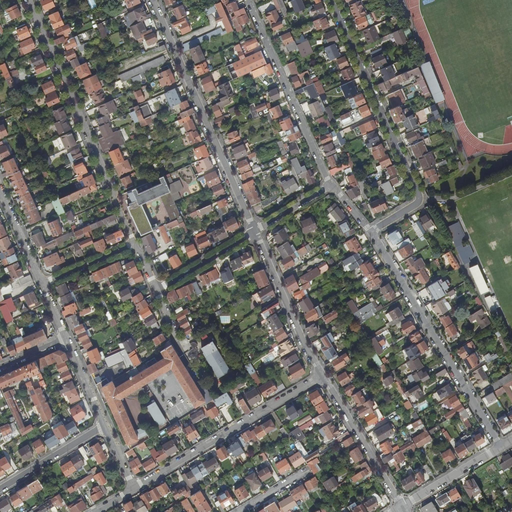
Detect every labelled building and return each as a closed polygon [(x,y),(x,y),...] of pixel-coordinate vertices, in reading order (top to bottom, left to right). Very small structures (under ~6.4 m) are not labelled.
[(42,0),(42,1),(46,10),(55,6),(52,0),(42,0)] [(226,6),(230,14),(234,12),(237,11),(236,10),(239,9),(235,0),(230,2),(229,3),(226,4),(226,6)] [(293,6),(296,13),(298,12),(302,10),(305,8),(301,0),(293,0),(291,1),(293,6)] [(360,1),(366,15),(368,14),(361,0),(360,1)] [(349,6),(356,19),(366,15),(360,1),(356,3),(349,6)] [(222,17),(220,17),(216,19),(218,22),(221,20),(223,20),(227,29),(228,30),(221,33),(219,29),(187,44),(189,50),(199,45),(233,30),(229,21),(227,15),(222,6),(220,2),(202,10),(205,16),(213,12),(211,8),(217,6),(217,7),(222,17)] [(279,4),(285,18),(289,16),(283,2),(279,4)] [(314,6),(318,15),(325,12),(321,3),(314,6)] [(6,9),(8,13),(9,12),(11,14),(6,17),(8,22),(22,15),(18,8),(16,5),(6,9)] [(173,10),(178,19),(184,16),(186,15),(182,6),(173,10)] [(124,25),(125,29),(131,26),(142,21),(144,21),(153,17),(151,14),(147,16),(143,8),(135,11),(138,19),(124,25)] [(227,15),(229,21),(232,20),(246,14),(243,8),(237,11),(234,12),(235,15),(232,17),(231,16),(230,16),(229,14),(228,15),(227,15)] [(265,14),(267,19),(269,18),(272,25),(280,21),(275,9),(265,14)] [(59,11),(50,15),(53,23),(52,24),(54,28),(64,24),(60,16),(59,11)] [(232,20),(238,31),(242,29),(240,25),(249,21),(246,14),(232,20)] [(355,21),(359,30),(373,24),(369,15),(355,21)] [(313,21),(317,30),(322,28),(329,25),(325,16),(313,21)] [(185,18),(171,24),(173,28),(178,25),(182,34),(191,30),(185,18)] [(131,26),(137,40),(138,39),(154,32),(152,29),(148,31),(147,31),(142,21),(131,26)] [(271,25),(274,30),(282,26),(281,24),(280,21),(272,25),(271,25)] [(98,27),(102,36),(103,38),(107,37),(108,36),(102,23),(97,25),(98,27)] [(56,30),(59,37),(62,36),(62,37),(55,40),(57,45),(64,42),(67,40),(67,39),(65,39),(64,36),(66,36),(65,35),(72,32),(71,31),(69,25),(56,30)] [(364,31),(367,39),(366,40),(368,44),(379,39),(373,27),(364,31)] [(403,30),(407,38),(413,35),(409,27),(403,30)] [(18,33),(21,40),(31,35),(28,28),(18,33)] [(381,38),(382,42),(394,37),(398,46),(400,45),(404,43),(407,42),(402,29),(381,38)] [(325,35),(326,38),(323,40),(326,47),(335,43),(338,42),(334,31),(325,35)] [(64,42),(68,51),(78,46),(82,45),(79,39),(88,35),(87,32),(67,40),(64,42)] [(146,37),(149,45),(152,43),(153,45),(154,44),(154,43),(158,41),(154,32),(138,39),(139,43),(141,42),(141,40),(146,37)] [(281,36),(289,52),(289,51),(291,54),(292,53),(291,51),(296,49),(297,51),(298,50),(296,45),(294,41),(293,41),(289,32),(285,34),(281,36)] [(294,41),(296,45),(307,41),(306,39),(304,40),(303,37),(302,37),(294,40),(294,41)] [(32,38),(20,43),(24,53),(25,54),(32,51),(31,49),(36,47),(32,38)] [(245,46),(247,51),(258,46),(255,39),(245,43),(246,46),(245,46)] [(298,50),(302,58),(313,53),(307,41),(296,45),(298,50)] [(404,43),(410,57),(413,55),(407,42),(404,43)] [(326,47),(324,48),(327,54),(324,55),(327,62),(341,56),(335,43),(326,47)] [(235,46),(241,60),(245,58),(244,55),(239,44),(235,46)] [(199,45),(189,50),(193,58),(202,54),(199,45)] [(65,52),(69,61),(70,60),(77,58),(77,57),(75,51),(77,50),(77,49),(79,48),(78,46),(68,51),(65,52)] [(380,49),(370,53),(372,57),(382,53),(380,49)] [(226,74),(229,81),(248,73),(251,71),(267,65),(261,51),(255,54),(245,58),(241,60),(227,66),(229,72),(226,74)] [(32,59),(35,66),(44,62),(39,52),(34,54),(35,58),(32,59)] [(193,58),(196,63),(205,59),(202,54),(193,58)] [(372,59),(376,68),(387,63),(383,54),(372,59)] [(164,56),(120,76),(123,82),(132,78),(143,73),(166,62),(164,56)] [(337,60),(341,69),(342,68),(343,70),(350,67),(353,66),(352,63),(348,65),(347,62),(349,61),(348,60),(346,61),(344,57),(337,60)] [(70,60),(74,68),(76,67),(80,65),(77,58),(70,60)] [(294,61),(287,64),(293,77),(300,74),(294,61)] [(44,62),(35,66),(38,73),(47,69),(44,62)] [(76,67),(81,78),(91,73),(86,62),(80,65),(76,67)] [(205,62),(196,67),(195,68),(198,76),(209,71),(205,62)] [(421,64),(422,66),(420,66),(435,101),(437,101),(437,102),(442,100),(441,99),(442,98),(427,63),(426,64),(425,62),(421,64)] [(4,73),(5,77),(7,79),(12,77),(14,76),(19,73),(20,73),(19,70),(12,73),(12,74),(10,75),(9,72),(5,63),(0,65),(4,73)] [(251,71),(254,77),(267,72),(268,75),(273,73),(269,64),(267,65),(251,71)] [(391,64),(380,69),(385,80),(396,76),(391,64)] [(161,68),(162,71),(161,72),(162,72),(163,72),(165,77),(172,74),(168,65),(161,68)] [(341,71),(343,74),(342,74),(345,81),(354,77),(350,67),(343,70),(341,71)] [(418,67),(378,85),(381,92),(391,88),(390,87),(409,78),(408,77),(418,73),(420,78),(416,79),(417,82),(418,82),(424,80),(418,67)] [(132,78),(134,82),(145,77),(143,73),(132,78)] [(159,79),(161,84),(167,81),(168,85),(176,81),(172,74),(165,77),(162,78),(159,79)] [(292,78),(296,87),(301,85),(298,80),(302,78),(300,74),(293,77),(292,78)] [(85,80),(88,87),(99,82),(96,75),(85,80)] [(7,80),(12,92),(18,90),(12,77),(7,79),(7,80)] [(201,81),(206,93),(215,89),(215,88),(210,77),(201,81)] [(346,84),(348,88),(350,87),(354,95),(361,92),(355,80),(346,84)] [(418,82),(423,93),(421,94),(422,96),(424,95),(429,92),(424,80),(418,82)] [(43,85),(47,94),(55,90),(56,89),(52,81),(43,85)] [(99,82),(88,87),(91,93),(99,90),(102,88),(99,82)] [(219,86),(222,94),(219,95),(222,101),(228,98),(233,96),(227,82),(219,86)] [(313,84),(319,96),(321,95),(316,82),(313,84)] [(307,86),(294,92),(296,96),(308,91),(312,100),(319,97),(319,96),(313,84),(307,86)] [(176,87),(165,92),(171,106),(182,102),(176,87)] [(268,92),(272,101),(280,98),(276,89),(268,92)] [(45,94),(47,98),(46,98),(50,106),(60,101),(55,90),(47,94),(45,94)] [(90,94),(92,99),(93,98),(96,104),(106,100),(104,95),(102,96),(101,94),(99,90),(91,93),(90,94)] [(136,92),(137,94),(136,94),(136,96),(138,95),(140,101),(145,99),(141,90),(136,92)] [(388,95),(394,107),(399,105),(405,103),(399,90),(388,95)] [(354,98),(349,100),(352,109),(366,103),(361,92),(354,95),(353,96),(354,98)] [(222,101),(216,103),(217,105),(212,107),(217,117),(222,115),(220,112),(220,111),(222,109),(221,107),(230,103),(228,98),(222,101)] [(113,100),(99,106),(103,116),(112,113),(115,111),(117,110),(113,100)] [(153,115),(139,121),(142,127),(152,122),(151,119),(164,113),(165,114),(173,111),(172,109),(174,108),(180,105),(183,112),(181,113),(183,118),(188,116),(195,113),(193,108),(191,109),(187,100),(153,115)] [(254,105),(260,117),(267,114),(270,113),(269,112),(268,110),(266,105),(265,103),(264,103),(262,104),(260,101),(252,104),(253,106),(254,105)] [(308,106),(313,118),(323,114),(318,101),(308,106)] [(135,111),(139,121),(153,115),(148,104),(139,108),(138,105),(133,107),(135,111)] [(358,108),(362,118),(370,114),(366,105),(358,108)] [(431,107),(433,111),(431,112),(432,114),(434,113),(435,116),(428,119),(428,121),(427,122),(428,123),(435,120),(440,117),(435,105),(431,107)] [(271,111),(273,115),(271,116),(272,120),(283,115),(278,106),(272,108),(270,109),(271,111)] [(389,110),(395,123),(401,120),(409,116),(408,113),(406,114),(404,110),(402,111),(399,106),(389,110)] [(54,111),(58,122),(65,119),(66,118),(67,118),(62,107),(54,111)] [(324,109),(327,115),(329,120),(332,119),(327,107),(324,109)] [(131,112),(136,123),(139,121),(135,111),(131,112)] [(340,117),(341,119),(342,120),(349,117),(353,115),(351,112),(340,117)] [(112,113),(103,116),(98,119),(101,126),(108,122),(115,119),(112,113)] [(267,114),(273,128),(276,127),(272,120),(271,116),(270,113),(267,114)] [(409,116),(401,120),(406,131),(418,126),(413,114),(409,116)] [(228,115),(214,121),(216,125),(225,121),(225,120),(229,118),(228,115)] [(179,120),(174,122),(175,126),(183,122),(190,120),(188,116),(183,118),(182,119),(179,120)] [(323,117),(319,118),(324,129),(330,126),(327,119),(324,121),(323,117)] [(280,122),(284,130),(292,126),(289,118),(280,122)] [(58,122),(55,123),(60,134),(70,129),(69,128),(65,119),(58,122)] [(183,122),(188,132),(192,131),(196,129),(192,119),(190,120),(183,122)] [(25,122),(29,129),(31,134),(34,132),(29,120),(25,122)] [(373,122),(373,120),(359,127),(362,134),(376,128),(375,125),(377,124),(375,121),(373,122)] [(100,126),(104,137),(113,133),(108,122),(101,126),(100,126)] [(0,137),(4,136),(8,133),(4,124),(0,125),(0,137)] [(296,125),(285,130),(290,142),(298,138),(301,137),(296,125)] [(420,129),(405,135),(409,144),(413,142),(414,144),(423,140),(422,137),(420,138),(418,134),(421,133),(420,129)] [(228,134),(229,137),(229,138),(231,142),(240,138),(236,130),(228,134)] [(99,139),(105,153),(123,145),(117,131),(113,133),(104,137),(99,139)] [(187,133),(191,144),(196,142),(197,143),(201,141),(197,131),(193,133),(192,131),(188,132),(187,133)] [(59,138),(64,150),(77,145),(71,132),(59,138)] [(330,133),(325,135),(326,136),(320,139),(322,143),(325,142),(326,143),(327,142),(327,141),(334,138),(336,140),(338,139),(335,134),(335,133),(334,132),(330,133)] [(372,132),(366,135),(370,143),(365,145),(368,150),(369,149),(373,147),(380,144),(378,139),(376,134),(375,134),(374,132),(372,132)] [(335,134),(338,139),(338,140),(340,143),(341,146),(344,145),(342,138),(340,139),(337,133),(335,134)] [(288,146),(292,156),(299,153),(296,144),(300,142),(298,138),(290,142),(289,142),(291,145),(288,146)] [(414,144),(410,146),(416,158),(418,157),(427,153),(425,147),(424,145),(429,143),(428,138),(423,140),(414,144)] [(248,143),(246,140),(231,146),(232,149),(243,145),(247,154),(251,153),(247,143),(248,143)] [(331,143),(323,147),(325,151),(324,152),(326,156),(335,152),(334,150),(336,149),(334,146),(340,143),(338,140),(331,143)] [(278,142),(281,150),(284,156),(288,154),(285,148),(284,145),(282,141),(278,142)] [(373,147),(369,149),(372,154),(373,154),(376,160),(378,159),(385,156),(383,152),(384,151),(385,150),(383,147),(382,148),(380,144),(373,147)] [(0,148),(0,154),(2,158),(11,154),(7,145),(0,148)] [(195,149),(200,160),(208,156),(209,156),(205,145),(195,149)] [(243,145),(232,149),(237,159),(247,154),(243,145)] [(71,152),(74,158),(76,157),(78,161),(83,158),(84,158),(79,148),(71,152)] [(110,152),(115,164),(128,159),(131,158),(127,150),(121,153),(119,148),(110,152)] [(418,157),(424,170),(435,165),(430,152),(427,153),(418,157)] [(282,157),(277,159),(280,165),(288,161),(288,160),(290,159),(288,154),(284,156),(282,157)] [(378,159),(381,167),(383,166),(385,169),(386,169),(392,166),(387,155),(385,156),(378,159)] [(198,161),(203,171),(213,167),(211,163),(208,156),(200,160),(198,161)] [(327,158),(331,168),(336,165),(335,162),(332,156),(327,158)] [(42,160),(45,166),(52,163),(49,157),(42,160)] [(13,158),(3,162),(9,175),(19,170),(13,158)] [(291,162),(293,166),(293,167),(297,175),(299,174),(306,171),(304,167),(300,169),(295,158),(291,160),(290,160),(291,162)] [(115,164),(120,175),(132,170),(128,159),(115,164)] [(237,163),(242,174),(259,167),(259,166),(257,166),(257,165),(250,168),(246,159),(237,163)] [(83,161),(74,165),(78,175),(87,171),(83,161)] [(341,165),(328,171),(330,174),(342,168),(341,165)] [(386,169),(390,177),(397,174),(393,166),(392,166),(386,169)] [(259,167),(242,174),(241,175),(244,181),(249,179),(248,177),(255,174),(254,173),(261,169),(260,167),(259,167)] [(290,169),(293,178),(299,187),(301,185),(297,175),(293,167),(290,169)] [(290,169),(281,173),(282,177),(288,174),(290,177),(292,179),(293,178),(290,169)] [(423,174),(426,179),(436,174),(433,169),(423,174)] [(9,175),(12,182),(23,177),(20,170),(19,170),(9,175)] [(299,174),(301,179),(306,177),(309,185),(315,182),(313,178),(314,178),(312,174),(311,174),(309,170),(306,171),(299,174)] [(205,175),(210,187),(221,182),(216,171),(205,175)] [(436,174),(426,179),(428,184),(438,179),(437,178),(442,175),(440,172),(436,174)] [(347,181),(350,189),(358,186),(357,182),(356,181),(355,179),(353,174),(353,173),(350,174),(351,175),(348,176),(348,177),(348,178),(349,181),(347,181)] [(83,179),(87,187),(95,184),(96,183),(92,175),(83,179)] [(121,178),(124,185),(132,182),(129,175),(121,178)] [(150,182),(127,192),(132,202),(129,203),(130,205),(128,206),(139,231),(140,231),(141,235),(153,230),(142,204),(160,196),(172,222),(182,217),(176,204),(175,201),(165,178),(164,176),(159,178),(162,183),(152,187),(150,182)] [(171,176),(165,178),(175,201),(181,198),(179,191),(184,189),(180,180),(174,182),(171,176)] [(12,182),(16,190),(26,185),(23,177),(12,182)] [(286,180),(280,184),(287,195),(295,190),(299,187),(293,178),(292,179),(287,182),(286,180)] [(397,178),(381,185),(383,188),(385,187),(386,189),(399,183),(397,178)] [(247,183),(242,185),(245,191),(254,186),(256,185),(253,179),(247,181),(247,183)] [(357,182),(358,186),(360,189),(362,193),(364,192),(368,191),(366,187),(365,188),(362,180),(357,182)] [(87,187),(60,199),(62,204),(97,189),(95,184),(87,187)] [(212,188),(217,197),(226,193),(221,184),(212,188)] [(16,190),(19,197),(30,192),(26,185),(16,190)] [(245,191),(251,206),(261,201),(254,186),(245,191)] [(350,189),(347,191),(351,198),(360,194),(358,190),(360,189),(358,186),(350,189)] [(19,197),(22,205),(33,200),(30,192),(19,197)] [(227,197),(217,200),(219,207),(229,205),(227,197)] [(370,204),(374,214),(387,208),(382,198),(370,204)] [(22,205),(26,212),(36,207),(33,200),(22,205)] [(210,204),(197,211),(198,213),(201,211),(202,214),(213,210),(213,209),(210,204)] [(328,216),(335,224),(338,223),(345,217),(342,213),(344,212),(342,210),(341,211),(338,207),(337,207),(335,204),(328,210),(330,213),(328,216)] [(26,212),(31,224),(41,219),(38,211),(36,207),(26,212)] [(102,220),(84,228),(83,227),(80,228),(81,229),(78,231),(74,221),(75,221),(71,211),(70,211),(66,213),(69,220),(74,231),(76,237),(80,235),(85,233),(89,231),(91,230),(101,226),(105,224),(109,222),(113,220),(117,219),(115,214),(104,219),(104,217),(101,218),(102,220)] [(419,219),(425,229),(429,226),(434,223),(428,213),(419,219)] [(166,224),(169,230),(175,228),(174,226),(178,225),(179,226),(182,229),(186,227),(182,217),(172,222),(166,224)] [(235,217),(223,223),(224,226),(225,228),(228,227),(230,230),(239,226),(238,223),(239,223),(238,220),(236,220),(235,217)] [(301,223),(305,233),(313,230),(317,228),(312,218),(301,223)] [(52,221),(48,223),(51,230),(54,236),(63,232),(60,226),(57,219),(52,221)] [(338,224),(343,234),(344,234),(346,238),(355,233),(353,229),(351,230),(349,226),(350,226),(349,223),(348,224),(346,220),(338,224)] [(412,225),(419,237),(423,235),(416,223),(412,225)] [(159,227),(166,244),(171,242),(164,225),(159,227)] [(208,236),(211,243),(228,235),(227,232),(225,228),(224,226),(207,234),(208,236)] [(32,236),(37,247),(46,243),(40,228),(33,231),(35,234),(32,236)] [(284,228),(274,235),(276,239),(275,239),(278,244),(290,237),(284,228)] [(113,233),(117,242),(122,239),(121,237),(125,236),(122,229),(113,233)] [(388,235),(393,243),(402,238),(397,229),(388,235)] [(88,239),(80,242),(80,241),(78,242),(79,242),(81,248),(94,242),(92,239),(89,231),(85,233),(86,235),(88,239)] [(68,233),(46,243),(48,248),(53,246),(70,238),(68,233)] [(105,237),(108,243),(112,241),(113,244),(117,242),(113,233),(105,237)] [(142,238),(149,253),(158,250),(155,244),(156,244),(156,243),(155,243),(151,234),(142,238)] [(0,244),(0,247),(2,252),(13,247),(8,236),(0,239),(0,243),(0,244)] [(192,240),(194,244),(195,247),(200,244),(201,248),(211,243),(208,236),(198,240),(197,238),(192,240)] [(346,242),(353,254),(356,252),(361,249),(362,249),(354,236),(346,242)] [(94,242),(98,253),(108,249),(103,238),(94,242)] [(75,245),(77,251),(76,251),(78,256),(79,255),(80,256),(84,254),(81,248),(79,242),(76,243),(70,246),(72,250),(74,249),(73,247),(75,245)] [(285,243),(276,249),(278,253),(279,253),(283,259),(292,254),(294,252),(291,246),(288,248),(285,243)] [(181,248),(184,255),(188,253),(189,256),(198,253),(195,247),(194,244),(185,248),(185,247),(181,248)] [(292,254),(283,259),(282,260),(281,260),(287,269),(295,265),(292,260),(297,257),(299,256),(300,257),(311,250),(308,244),(307,245),(294,252),(292,254)] [(398,250),(401,256),(403,258),(413,252),(412,251),(410,248),(408,244),(407,245),(404,247),(398,250)] [(0,253),(2,259),(16,253),(13,247),(2,252),(0,253)] [(449,258),(456,269),(460,267),(450,250),(450,251),(446,253),(449,258)] [(44,258),(48,266),(55,263),(55,264),(56,263),(57,265),(66,261),(63,256),(59,258),(57,252),(44,258)] [(240,257),(244,265),(253,261),(249,252),(244,253),(244,254),(243,255),(240,256),(240,257)] [(345,262),(347,265),(347,264),(351,270),(359,266),(363,263),(356,252),(353,254),(343,261),(344,262),(345,262)] [(2,259),(5,265),(17,259),(19,259),(16,253),(2,259)] [(166,253),(159,256),(161,261),(168,257),(166,253)] [(169,259),(174,267),(182,263),(177,254),(169,259)] [(240,257),(230,261),(234,269),(244,265),(240,257)] [(410,268),(413,273),(422,268),(424,267),(419,259),(414,262),(411,257),(404,261),(409,269),(410,268)] [(448,259),(455,270),(456,269),(449,258),(448,259)] [(17,259),(5,265),(4,265),(5,268),(18,262),(17,259)] [(110,266),(114,274),(123,270),(122,266),(125,265),(129,263),(127,259),(120,263),(119,261),(110,266)] [(216,264),(218,269),(219,272),(227,267),(224,259),(216,264)] [(129,263),(125,265),(127,270),(136,266),(133,260),(129,263)] [(359,266),(366,276),(375,271),(368,260),(363,263),(359,266)] [(489,287),(488,288),(478,265),(479,265),(478,260),(476,261),(477,264),(470,267),(481,294),(489,290),(490,292),(491,291),(489,287)] [(326,261),(319,264),(323,272),(330,268),(326,261)] [(10,270),(13,278),(12,278),(13,282),(24,277),(18,262),(5,268),(4,268),(6,272),(10,270)] [(206,273),(210,281),(219,277),(216,270),(218,269),(216,264),(213,265),(215,269),(206,273)] [(101,269),(105,278),(107,277),(114,274),(110,266),(101,269)] [(136,266),(127,270),(130,276),(138,272),(136,266)] [(454,270),(458,276),(463,273),(460,267),(456,269),(455,270),(454,270)] [(284,280),(290,293),(299,287),(308,282),(311,280),(321,274),(317,268),(299,278),(300,279),(296,281),(293,275),(284,280)] [(413,273),(416,278),(418,277),(422,283),(423,282),(428,279),(429,278),(422,268),(413,273)] [(93,275),(96,281),(96,282),(97,282),(97,284),(103,281),(103,279),(105,278),(101,269),(92,273),(93,275)] [(253,273),(256,281),(267,276),(263,269),(253,273)] [(366,276),(369,281),(365,283),(369,289),(374,286),(379,283),(381,281),(379,278),(381,277),(376,270),(375,271),(366,276)] [(130,276),(127,278),(131,286),(144,280),(140,271),(138,272),(130,276)] [(199,277),(203,285),(210,281),(206,273),(199,277)] [(24,277),(13,282),(15,286),(22,283),(22,284),(33,279),(30,274),(24,277)] [(267,276),(256,281),(260,288),(270,283),(267,276)] [(444,277),(421,290),(423,294),(435,286),(439,284),(440,283),(440,284),(446,280),(445,279),(447,278),(446,276),(444,277)] [(381,288),(383,290),(382,290),(384,294),(392,289),(388,284),(387,284),(384,280),(383,280),(381,281),(379,283),(381,286),(382,288),(381,288)] [(183,287),(187,295),(195,291),(197,295),(202,293),(201,289),(203,288),(200,282),(197,283),(196,282),(192,284),(192,283),(183,287)] [(308,282),(299,287),(301,290),(294,294),(295,298),(297,297),(298,299),(299,299),(300,301),(309,296),(308,294),(305,295),(303,291),(311,287),(310,285),(308,282)] [(0,287),(2,291),(12,287),(10,283),(0,287)] [(56,287),(61,297),(69,293),(65,283),(56,287)] [(258,292),(264,301),(275,295),(270,284),(258,292)] [(175,291),(179,299),(187,295),(183,287),(175,291)] [(119,293),(124,301),(138,293),(136,288),(130,292),(128,288),(119,293)] [(168,296),(170,303),(179,299),(175,291),(174,289),(169,293),(168,296)] [(384,294),(387,298),(388,298),(389,300),(395,296),(394,294),(395,294),(392,289),(384,294)] [(33,291),(25,295),(30,308),(39,305),(33,291)] [(132,298),(136,304),(144,299),(141,292),(132,298)] [(62,300),(60,301),(61,303),(63,302),(65,306),(74,302),(76,301),(74,296),(72,296),(70,293),(69,293),(61,297),(62,300)] [(230,296),(234,306),(239,303),(235,294),(230,296)] [(434,295),(423,302),(425,306),(436,299),(434,295)] [(299,303),(304,314),(314,308),(309,298),(309,296),(300,301),(299,303)] [(335,298),(340,306),(343,304),(339,296),(335,298)] [(347,303),(353,313),(358,310),(353,302),(355,300),(354,298),(352,299),(347,303)] [(144,299),(136,304),(138,308),(137,308),(138,311),(147,306),(146,304),(147,304),(144,299)] [(6,303),(10,312),(17,309),(13,300),(7,303),(6,303)] [(261,309),(267,318),(271,315),(270,314),(275,311),(273,308),(279,304),(277,300),(261,309)] [(372,302),(378,311),(384,307),(382,305),(378,307),(374,300),(372,302)] [(434,310),(438,316),(448,311),(441,300),(431,306),(433,310),(434,310)] [(491,311),(496,309),(492,300),(487,302),(491,311)] [(65,306),(66,309),(63,311),(66,317),(75,313),(79,312),(74,302),(65,306)] [(371,307),(374,313),(378,311),(372,302),(360,309),(362,312),(371,307)] [(6,303),(0,306),(7,322),(13,319),(10,312),(6,303)] [(314,308),(304,314),(308,322),(304,324),(306,328),(314,323),(313,321),(319,318),(315,310),(319,308),(324,305),(323,303),(320,304),(316,307),(314,308)] [(147,306),(138,311),(143,319),(152,314),(147,306)] [(89,307),(79,311),(81,315),(91,311),(89,307)] [(389,312),(393,319),(392,320),(394,325),(405,318),(398,307),(389,312)] [(184,310),(176,315),(179,322),(186,318),(185,315),(189,313),(187,308),(184,310)] [(267,318),(274,331),(282,326),(283,326),(277,316),(283,313),(281,309),(271,315),(267,318)] [(468,317),(471,322),(476,319),(482,328),(490,323),(486,317),(484,318),(482,315),(484,313),(481,309),(468,317)] [(143,319),(148,327),(157,322),(154,317),(159,314),(157,310),(152,314),(143,319)] [(323,317),(327,323),(338,316),(335,310),(323,317)] [(66,317),(71,329),(74,327),(80,324),(75,313),(66,317)] [(372,313),(358,322),(360,324),(373,316),(372,313)] [(440,318),(445,326),(452,322),(448,315),(445,317),(445,315),(440,318)] [(179,322),(182,329),(190,325),(186,318),(179,322)] [(401,326),(404,329),(406,334),(415,328),(410,320),(401,326)] [(151,326),(154,331),(160,327),(157,322),(151,326)] [(74,327),(77,334),(85,330),(82,323),(80,324),(74,327)] [(306,328),(309,337),(319,331),(314,323),(306,328)] [(182,329),(185,336),(193,332),(190,325),(182,329)] [(446,328),(453,339),(457,336),(455,333),(458,332),(455,327),(452,328),(450,325),(446,328)] [(273,332),(280,343),(289,338),(293,336),(291,332),(287,335),(282,326),(274,331),(273,332)] [(23,337),(28,347),(48,338),(44,328),(26,336),(23,337)] [(409,336),(413,343),(422,338),(419,334),(423,331),(421,329),(409,336)] [(77,334),(80,341),(81,341),(89,338),(85,330),(77,334)] [(366,334),(368,338),(369,339),(369,340),(372,338),(367,330),(364,332),(366,334)] [(325,335),(330,343),(335,340),(330,332),(325,335)] [(162,333),(153,338),(154,340),(157,344),(166,339),(162,333)] [(321,338),(325,345),(321,348),(323,351),(332,346),(330,343),(325,335),(321,338)] [(416,345),(421,353),(428,349),(424,341),(427,339),(426,336),(420,340),(421,342),(416,345)] [(503,347),(501,348),(504,353),(510,350),(501,336),(498,338),(503,347)] [(12,341),(17,352),(26,348),(22,340),(20,341),(19,337),(12,340),(12,341)] [(81,341),(84,348),(80,350),(82,354),(86,352),(90,350),(88,348),(92,346),(89,337),(89,338),(81,341)] [(369,340),(375,350),(378,355),(382,352),(380,349),(378,351),(377,349),(377,348),(378,349),(381,348),(382,349),(383,348),(381,346),(380,347),(379,345),(381,344),(380,343),(378,344),(374,337),(372,338),(369,340)] [(123,343),(125,347),(128,345),(131,350),(136,347),(131,338),(123,343)] [(279,344),(282,348),(277,351),(278,352),(278,353),(278,354),(278,355),(279,355),(280,355),(281,356),(294,348),(289,338),(280,343),(279,344)] [(7,347),(9,351),(10,351),(12,355),(17,352),(12,341),(8,342),(10,346),(7,347)] [(204,352),(203,353),(207,359),(205,360),(217,378),(218,378),(230,371),(217,349),(212,341),(201,348),(204,352)] [(458,349),(463,357),(468,354),(463,346),(467,344),(466,343),(458,347),(459,349),(458,349)] [(463,346),(468,354),(472,352),(467,344),(463,346)] [(171,367),(195,406),(198,405),(200,408),(200,407),(204,405),(207,403),(209,402),(213,400),(214,399),(209,393),(203,397),(179,358),(171,345),(161,351),(165,357),(157,362),(154,358),(146,363),(148,368),(140,373),(136,367),(135,368),(134,367),(127,372),(131,378),(115,388),(112,381),(109,382),(102,387),(128,444),(138,439),(120,399),(126,395),(129,396),(131,397),(133,397),(136,397),(137,396),(140,396),(143,394),(145,393),(141,386),(146,383),(171,367)] [(323,351),(328,359),(329,358),(331,362),(332,361),(339,357),(337,353),(333,345),(332,346),(323,351)] [(86,352),(90,361),(95,359),(93,353),(96,351),(95,348),(90,350),(86,352)] [(128,354),(134,367),(141,363),(135,352),(137,352),(137,351),(136,349),(128,354)] [(54,352),(58,361),(59,363),(65,360),(68,359),(65,352),(59,350),(54,352)] [(102,360),(106,368),(128,358),(124,350),(102,360)] [(45,356),(49,365),(56,362),(58,361),(54,352),(45,356)] [(464,359),(469,369),(481,361),(476,352),(464,359)] [(285,357),(280,360),(285,367),(299,359),(295,353),(286,359),(285,357)] [(339,357),(332,361),(335,366),(337,370),(346,364),(345,361),(349,359),(346,353),(339,357)] [(491,357),(486,360),(488,363),(498,357),(497,354),(491,357)] [(36,360),(40,369),(47,366),(49,365),(45,356),(36,360)] [(416,356),(406,362),(407,363),(409,366),(413,373),(420,369),(421,368),(423,367),(416,356)] [(24,365),(29,376),(31,375),(32,376),(33,376),(34,376),(37,375),(36,372),(40,371),(40,369),(36,360),(24,365)] [(57,364),(56,364),(60,373),(69,369),(65,360),(59,363),(57,364)] [(87,365),(91,374),(98,371),(95,364),(99,362),(98,361),(87,365)] [(244,365),(251,375),(255,372),(256,372),(250,362),(244,365)] [(299,362),(289,369),(292,374),(294,378),(305,372),(299,362)] [(482,367),(473,372),(477,378),(476,378),(479,383),(488,378),(484,371),(488,369),(485,364),(482,367)] [(0,376),(0,384),(16,420),(23,435),(26,433),(36,427),(47,420),(48,420),(34,387),(31,380),(26,383),(43,421),(33,427),(31,424),(25,428),(15,406),(17,406),(15,403),(14,404),(11,397),(12,397),(12,395),(11,396),(8,391),(6,392),(3,387),(24,378),(29,376),(24,365),(0,376)] [(377,370),(382,377),(389,373),(385,365),(378,369),(377,370)] [(445,368),(436,374),(438,378),(447,372),(445,368)] [(60,373),(64,382),(64,383),(73,379),(69,369),(60,373)] [(413,373),(408,376),(407,376),(412,384),(421,378),(423,382),(430,378),(426,371),(424,372),(423,373),(420,369),(413,373)] [(251,376),(257,385),(259,383),(261,382),(257,375),(255,372),(251,375),(251,376)] [(337,377),(342,385),(350,381),(345,372),(337,377)] [(383,380),(385,384),(387,386),(394,381),(389,373),(382,377),(378,379),(379,382),(383,380)] [(511,375),(511,373),(492,385),(496,391),(503,386),(508,383),(510,382),(511,380),(511,375)] [(107,378),(100,382),(102,387),(109,382),(107,378)] [(271,379),(259,387),(264,395),(265,397),(269,394),(277,388),(271,379)] [(63,385),(64,389),(60,391),(61,394),(63,393),(75,388),(72,381),(63,385)] [(506,391),(511,402),(511,393),(508,387),(510,385),(508,383),(503,386),(506,391)] [(353,384),(345,389),(349,397),(351,396),(356,393),(354,389),(355,389),(353,384)] [(440,389),(445,397),(453,392),(448,384),(440,389)] [(418,385),(404,393),(406,397),(411,394),(411,395),(414,394),(417,398),(423,394),(418,385)] [(34,387),(48,420),(53,416),(40,387),(37,388),(36,386),(34,387)] [(236,386),(226,392),(228,395),(238,389),(236,386)] [(496,391),(493,392),(496,397),(506,391),(503,386),(496,391)] [(75,388),(63,393),(65,397),(67,395),(71,403),(80,399),(75,388)] [(255,388),(245,395),(251,405),(262,398),(255,388)] [(356,393),(351,396),(355,402),(358,406),(360,405),(370,399),(367,395),(363,388),(356,393)] [(309,395),(314,404),(323,399),(317,390),(309,395)] [(226,392),(214,399),(213,400),(217,405),(217,406),(226,401),(228,404),(229,404),(228,402),(232,400),(228,395),(226,392)] [(493,392),(485,397),(488,402),(496,397),(493,392)] [(447,404),(449,408),(452,406),(453,407),(460,403),(455,395),(448,400),(450,402),(447,404)] [(143,401),(154,418),(162,413),(151,396),(143,401)] [(241,398),(241,399),(238,401),(246,414),(251,411),(242,397),(241,398)] [(361,417),(365,415),(366,416),(379,408),(373,397),(371,398),(370,399),(360,405),(361,408),(357,410),(361,417)] [(207,411),(209,415),(211,418),(220,413),(215,406),(217,405),(213,400),(209,402),(212,408),(211,406),(209,408),(210,409),(207,411)] [(217,406),(219,410),(228,404),(226,401),(217,406)] [(315,406),(320,414),(326,411),(329,409),(324,401),(315,406)] [(70,410),(77,421),(87,414),(83,408),(81,408),(79,405),(70,410)] [(200,407),(206,417),(209,415),(207,411),(205,408),(204,405),(200,407)] [(293,420),(304,413),(301,409),(297,411),(294,405),(287,410),(290,415),(291,417),(293,420)] [(444,415),(447,420),(448,419),(449,419),(458,414),(464,410),(461,405),(444,415)] [(458,414),(468,431),(473,428),(467,418),(473,415),(468,407),(464,410),(458,414)] [(200,408),(189,414),(193,422),(204,415),(200,408)] [(274,412),(283,426),(286,424),(277,410),(274,412)] [(288,434),(290,436),(295,445),(296,444),(300,442),(306,438),(301,430),(316,421),(317,423),(322,421),(323,422),(331,418),(326,411),(320,414),(314,418),(299,427),(288,434)] [(374,413),(365,418),(369,425),(378,420),(374,413)] [(310,416),(298,423),(300,426),(312,419),(310,416)] [(498,421),(502,429),(511,424),(506,416),(498,421)] [(417,420),(405,428),(407,431),(413,427),(414,429),(419,426),(421,429),(423,428),(425,432),(413,439),(419,448),(432,439),(429,435),(428,432),(420,419),(417,420)] [(439,425),(442,430),(452,424),(448,419),(447,420),(439,425)] [(261,425),(266,433),(276,427),(271,420),(268,421),(266,422),(261,425)] [(172,425),(166,428),(170,434),(180,428),(179,427),(180,426),(177,421),(172,425)] [(319,429),(326,441),(339,433),(337,429),(336,429),(331,422),(319,429)] [(0,428),(3,436),(12,432),(9,423),(7,424),(0,427),(0,428)] [(53,429),(59,439),(58,439),(60,442),(62,444),(66,441),(63,436),(69,433),(65,426),(64,426),(63,424),(59,426),(58,423),(55,425),(57,427),(53,429)] [(193,424),(183,430),(189,441),(199,434),(193,424)] [(376,431),(381,440),(393,433),(388,424),(376,431)] [(388,424),(393,433),(397,431),(393,426),(392,425),(391,424),(389,424),(388,424)] [(254,430),(259,438),(267,434),(266,433),(261,425),(254,430)] [(435,427),(428,431),(428,432),(429,435),(437,430),(438,430),(440,429),(438,425),(435,427)] [(136,430),(140,438),(149,434),(145,426),(136,430)] [(281,429),(286,439),(290,436),(288,434),(284,427),(281,429)] [(243,438),(245,442),(253,437),(255,440),(259,438),(254,430),(253,430),(250,432),(249,430),(242,434),(244,437),(243,438)] [(348,431),(347,432),(348,434),(337,441),(336,439),(334,440),(337,445),(343,441),(351,436),(348,431)] [(336,439),(337,441),(348,434),(347,432),(336,439)] [(461,438),(464,443),(468,451),(477,446),(472,438),(469,433),(461,438)] [(472,438),(477,446),(485,441),(483,437),(480,433),(472,438)] [(55,434),(45,440),(49,448),(60,442),(58,439),(55,434)] [(351,436),(343,441),(346,446),(354,441),(351,436)] [(400,448),(401,450),(403,453),(411,448),(413,451),(418,449),(411,437),(408,439),(409,441),(405,443),(406,445),(402,447),(400,448)] [(32,444),(38,453),(45,448),(40,439),(32,444)] [(172,439),(162,445),(164,448),(168,455),(178,449),(172,439)] [(138,445),(142,450),(147,447),(144,441),(138,445)] [(380,446),(385,454),(381,456),(382,459),(388,455),(387,453),(393,450),(391,446),(393,445),(391,442),(389,443),(388,441),(380,446)] [(225,445),(230,454),(235,451),(230,442),(225,445)] [(300,442),(296,444),(295,445),(300,451),(304,458),(309,455),(300,442)] [(90,448),(94,456),(95,455),(102,451),(103,450),(98,443),(90,448)] [(464,443),(455,448),(460,457),(469,452),(468,451),(464,443)] [(19,451),(24,460),(28,458),(28,459),(33,456),(30,451),(31,450),(28,445),(19,451)] [(217,450),(220,455),(219,455),(220,457),(221,457),(222,459),(230,454),(225,445),(217,450)] [(78,449),(83,456),(87,454),(83,446),(78,449)] [(349,452),(356,462),(364,457),(358,447),(349,452)] [(159,453),(160,455),(157,457),(159,462),(163,460),(164,461),(169,457),(168,455),(164,448),(158,451),(159,453)] [(126,452),(126,453),(128,456),(131,459),(133,458),(131,455),(133,454),(136,459),(138,463),(140,462),(135,453),(132,449),(130,450),(126,452)] [(441,454),(446,462),(451,459),(451,460),(455,457),(454,455),(450,449),(441,454)] [(318,456),(320,455),(317,450),(309,455),(311,460),(318,456)] [(401,450),(392,456),(397,463),(406,458),(403,453),(401,450)] [(95,455),(99,463),(107,458),(102,451),(95,455)] [(135,453),(140,462),(143,460),(138,451),(135,453)] [(290,457),(296,466),(305,460),(304,458),(300,451),(290,457)] [(382,459),(385,463),(390,460),(391,463),(393,462),(397,469),(398,471),(400,469),(397,463),(392,456),(391,454),(388,455),(382,459)] [(501,465),(505,471),(511,466),(511,456),(510,454),(503,459),(505,462),(501,465)] [(71,461),(76,469),(84,464),(78,455),(70,460),(71,461)] [(208,470),(208,472),(215,468),(216,471),(221,468),(215,457),(208,461),(208,460),(203,463),(208,470)] [(152,458),(142,465),(146,471),(156,465),(152,458)] [(277,463),(282,472),(291,467),(286,458),(277,463)] [(129,463),(135,473),(140,470),(137,465),(134,460),(129,463)] [(308,465),(314,473),(318,470),(311,460),(307,462),(308,465)] [(60,467),(66,475),(76,469),(71,461),(60,467)] [(366,461),(360,465),(363,470),(369,466),(366,461)] [(197,464),(191,468),(192,470),(198,480),(205,475),(204,472),(208,470),(203,463),(198,466),(197,464)] [(424,466),(432,480),(435,478),(427,464),(424,466)] [(405,469),(409,476),(401,481),(406,489),(415,483),(411,476),(412,476),(411,475),(414,473),(414,471),(410,465),(405,469)] [(258,473),(263,480),(274,474),(269,466),(258,473)] [(363,470),(361,471),(363,476),(372,471),(369,466),(363,470)] [(414,473),(420,482),(425,480),(420,471),(419,472),(418,469),(414,471),(414,473)] [(91,470),(81,476),(82,479),(91,474),(93,473),(91,470)] [(182,475),(188,485),(193,494),(197,492),(192,483),(198,480),(192,470),(189,472),(186,474),(185,473),(182,475)] [(93,477),(96,481),(98,480),(101,484),(106,482),(102,476),(104,475),(101,471),(96,474),(95,473),(92,475),(93,477)] [(246,478),(253,489),(261,484),(254,473),(246,478)] [(91,474),(82,479),(75,484),(78,488),(80,491),(82,490),(80,486),(87,482),(86,481),(93,477),(91,474)] [(304,486),(307,491),(320,483),(316,476),(306,482),(307,485),(304,486)] [(323,482),(328,491),(336,486),(337,485),(334,480),(336,479),(334,476),(323,482)] [(38,478),(27,485),(33,494),(43,487),(38,478)] [(348,479),(337,485),(336,486),(337,488),(343,484),(345,486),(350,483),(348,479)] [(465,486),(472,498),(483,492),(475,480),(472,482),(472,481),(469,483),(468,483),(469,484),(465,486)] [(157,487),(162,495),(171,490),(166,482),(157,487)] [(68,488),(70,492),(78,488),(75,484),(72,486),(68,488)] [(303,484),(290,492),(299,507),(301,506),(300,504),(299,504),(298,502),(299,502),(298,500),(297,500),(296,500),(296,499),(299,497),(300,499),(302,497),(301,496),(304,494),(307,492),(307,491),(304,486),(303,484)] [(17,492),(22,500),(33,494),(27,485),(17,492)] [(172,491),(176,499),(188,492),(190,496),(191,496),(193,494),(188,485),(178,491),(176,488),(172,491)] [(244,485),(235,491),(240,500),(249,494),(244,485)] [(336,486),(328,491),(326,492),(328,495),(338,489),(337,488),(336,486)] [(149,492),(153,499),(154,500),(162,495),(157,487),(149,492)] [(100,488),(96,491),(97,493),(91,497),(94,501),(104,495),(104,494),(101,489),(100,488)] [(448,493),(453,500),(454,502),(462,498),(456,488),(448,493)] [(191,496),(200,511),(206,511),(212,509),(200,490),(197,492),(193,494),(191,496)] [(141,498),(142,500),(148,509),(152,507),(149,501),(153,499),(149,492),(148,491),(140,496),(141,498)] [(228,491),(217,497),(219,500),(221,504),(223,507),(233,501),(228,491)] [(10,496),(15,506),(23,501),(22,500),(17,492),(10,496)] [(51,499),(54,505),(62,500),(63,499),(59,493),(57,495),(53,497),(51,499)] [(437,499),(442,507),(446,505),(453,500),(448,493),(437,499)] [(365,499),(367,502),(364,503),(369,511),(377,506),(379,505),(378,503),(379,502),(374,494),(373,494),(365,499)] [(181,501),(187,511),(195,511),(187,498),(181,501)] [(0,511),(4,511),(12,508),(6,499),(0,502),(0,511)] [(47,501),(43,503),(44,505),(39,508),(41,511),(47,511),(50,511),(49,510),(51,509),(50,507),(54,505),(51,499),(47,501)] [(76,506),(69,510),(70,511),(80,511),(87,508),(82,499),(78,502),(79,504),(76,506)] [(135,506),(138,511),(143,511),(148,509),(142,500),(137,503),(136,502),(134,503),(135,506)] [(124,505),(127,511),(133,507),(136,511),(138,511),(135,506),(131,501),(124,505)] [(367,511),(362,503),(357,505),(355,502),(355,501),(347,505),(351,511),(367,511)] [(265,508),(267,511),(279,511),(284,511),(282,507),(279,509),(275,502),(265,508)] [(422,510),(423,511),(439,511),(433,502),(422,510)]
